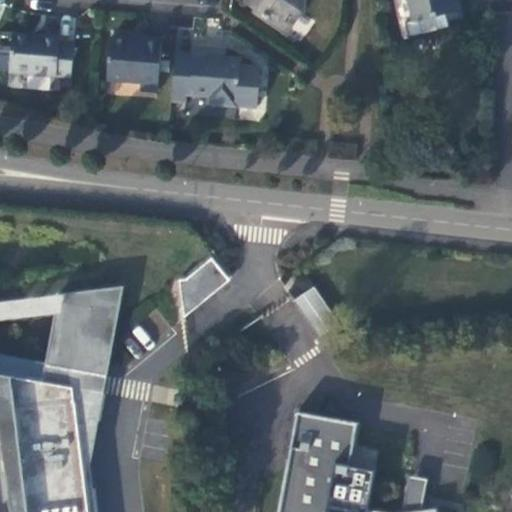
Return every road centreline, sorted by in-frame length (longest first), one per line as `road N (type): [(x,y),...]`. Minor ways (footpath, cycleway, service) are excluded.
road 1 (secondary): [(137,187),(511,225)]
road 2 (secondary): [(137,187),(0,161)]
road 3 (secondary): [(0,179),(137,187)]
